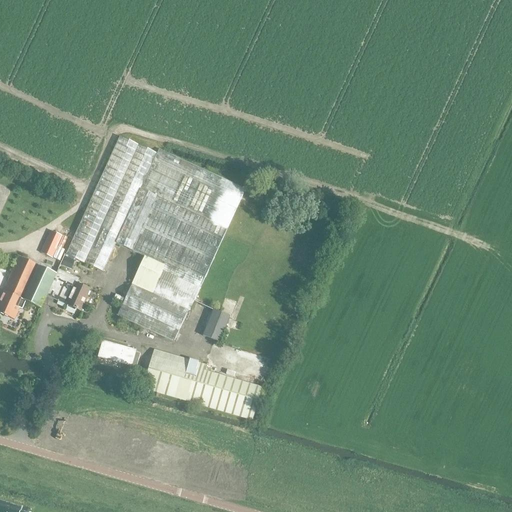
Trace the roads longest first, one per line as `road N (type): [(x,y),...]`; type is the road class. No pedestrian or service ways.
road 1 (tertiary): [(246,511),(0,440)]
road 2 (unknown): [(122,268),(94,327),(197,357)]
road 3 (unknown): [(23,447),(45,330),(50,323),(94,327)]
